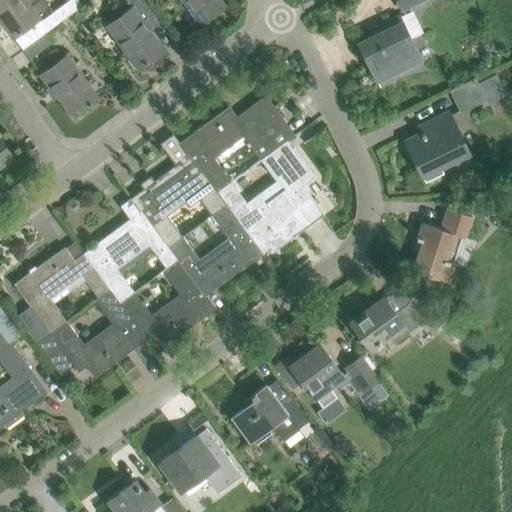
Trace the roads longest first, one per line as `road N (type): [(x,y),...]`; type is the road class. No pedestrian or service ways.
road 1 (residential): [(0,503),(358,242),(369,219),(365,171),(280,17)]
road 2 (residential): [(67,176),(280,17)]
